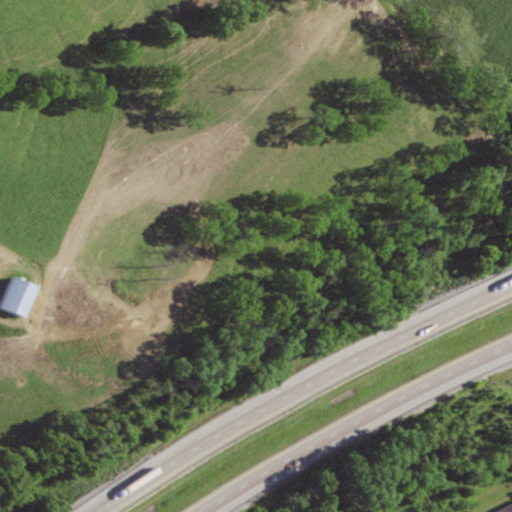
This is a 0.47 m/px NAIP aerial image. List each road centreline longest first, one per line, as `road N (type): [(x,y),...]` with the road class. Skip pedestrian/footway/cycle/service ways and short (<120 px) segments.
road 1 (motorway): [(511,283),(314,381),(96,511)]
road 2 (motorway): [(211,511),(428,387),(511,349)]
